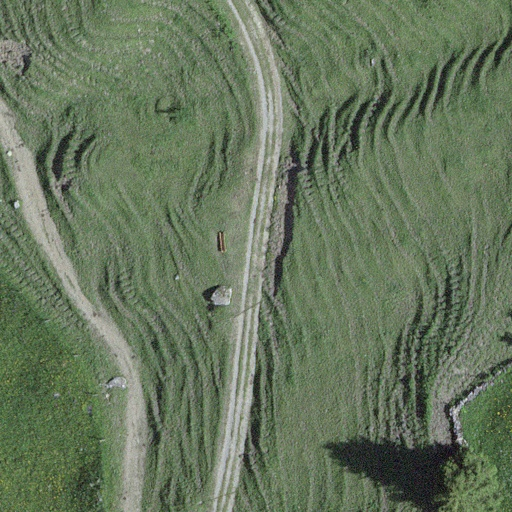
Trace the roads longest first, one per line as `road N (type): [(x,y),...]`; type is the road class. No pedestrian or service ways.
road 1 (track): [(253,0),(269,24),(283,122),(237,511)]
road 2 (track): [(0,117),(34,214),(132,378),(144,447),(142,511)]
